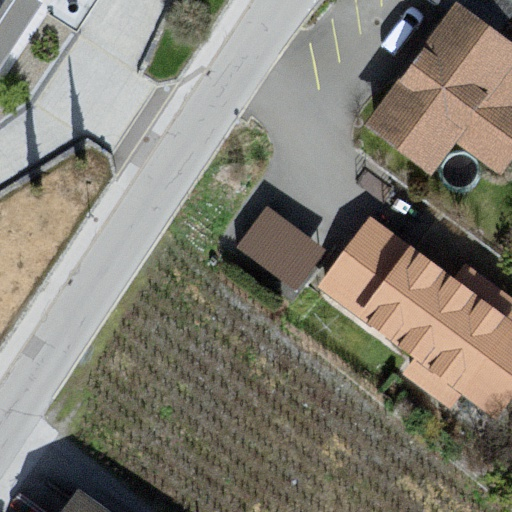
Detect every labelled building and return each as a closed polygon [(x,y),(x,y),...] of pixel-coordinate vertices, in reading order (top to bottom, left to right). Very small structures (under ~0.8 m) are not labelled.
[(0,0),(0,95),(59,0),(0,0)] [(511,45),(467,12),(379,135),(446,186),(468,154),(506,189),(511,181),(511,45)] [(268,198),(235,243),(295,286),(327,242),(268,198)] [(511,422),(511,323),(375,229),(325,300),(509,427),(511,422)] [(103,511),(86,499),(76,511),(103,511)]
